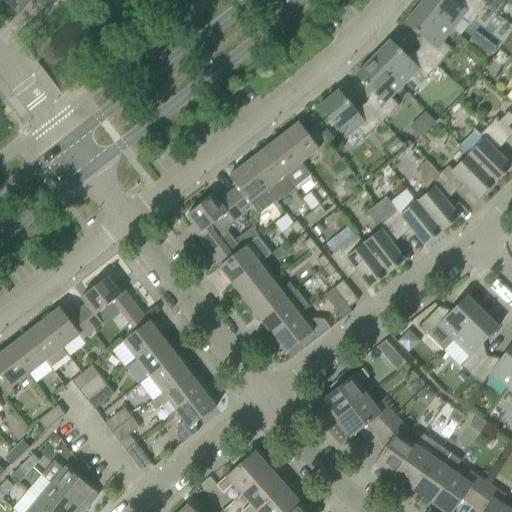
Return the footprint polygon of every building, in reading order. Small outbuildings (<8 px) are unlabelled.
[(8,5),(17,13),(19,11),(20,12),(30,0),(42,0),(45,3),(47,0),(6,0),(10,3),(8,5)] [(458,0),(457,2),(454,0),(424,0),(420,5),(453,30),(462,18),(471,25),(485,7),(475,0),(458,0)] [(504,4),(497,0),(475,0),(485,7),(497,15),(504,4)] [(420,5),(405,24),(426,41),(418,51),(437,68),(452,49),(443,42),(453,30),(420,5)] [(410,59),(391,40),(373,58),(402,87),(413,77),(421,84),(437,68),(418,51),(410,59)] [(496,48),(489,42),(482,51),(489,57),(496,48)] [(373,58),(355,76),(375,95),(366,104),(383,122),(399,106),(392,98),(402,87),(373,58)] [(339,90),(319,107),(346,138),(358,128),(365,137),(383,122),(366,104),(357,111),(339,90)] [(511,135),(511,108),(501,121),(496,117),(488,126),(506,143),(511,135)] [(496,183),(511,167),(497,152),(506,143),(488,126),(477,116),(469,125),(476,131),(460,145),(468,155),(469,155),(496,183)] [(307,133),(299,123),(282,136),(302,163),(303,162),(319,150),(322,154),(332,146),(317,126),(307,133)] [(264,149),(285,176),(294,188),(312,174),(303,162),(302,163),(282,136),(264,149)] [(285,176),(264,149),(247,163),(268,189),(277,200),(278,202),(295,190),(294,189),(294,188),(285,176)] [(465,183),(480,198),(496,183),(469,155),(468,155),(453,170),(449,166),(440,174),(456,192),(465,183)] [(442,231),(460,217),(446,201),(456,192),(440,174),(428,160),(419,168),(427,193),(418,201),(442,231)] [(268,189),(247,163),(230,176),(238,187),(229,194),(244,214),(254,207),(260,214),(276,201),(275,201),(277,200),(268,189)] [(352,194),(355,192),(357,183),(354,179),(349,178),(346,182),(345,190),(347,194),(352,194)] [(226,228),(234,222),(244,214),(229,194),(219,201),(214,194),(188,215),(201,232),(197,235),(221,266),(234,256),(243,249),(226,228)] [(412,229),(425,245),(442,231),(418,201),(401,215),(387,197),(377,205),(387,218),(402,236),(412,229)] [(312,211),(318,218),(326,212),(321,205),(312,211)] [(388,274),(406,261),(393,244),(402,236),(387,218),(377,205),(368,212),(377,225),(381,230),(364,243),(388,274)] [(318,218),(312,211),(304,218),(309,225),(318,218)] [(304,229),(297,221),(290,226),(297,235),(304,229)] [(312,230),(317,238),(326,231),(321,223),(312,230)] [(364,243),(364,244),(358,235),(331,256),(334,260),(348,279),(358,271),(371,288),(388,274),(364,243)] [(220,266),(233,284),(260,264),(271,255),(257,237),(243,249),(234,256),(221,266),(220,266)] [(317,247),(310,238),(304,243),(310,252),(317,247)] [(317,261),(323,269),(330,264),(324,255),(317,261)] [(273,281),(260,264),(233,284),(247,301),(273,281)] [(337,272),(330,264),(323,269),(330,277),(337,272)] [(122,294),(108,276),(82,297),(87,304),(78,311),(93,331),(104,323),(98,314),(114,301),(122,313),(136,331),(149,321),(125,291),(122,294)] [(349,308),(350,307),(359,300),(344,280),(334,288),(349,308)] [(291,283),(281,290),(273,281),(247,301),(260,318),(286,298),(296,290),(291,283)] [(447,349),(454,341),(483,311),(467,295),(448,315),(440,306),(422,324),(447,349)] [(300,315),(286,298),(260,318),(273,335),(300,315)] [(83,339),(93,331),(78,311),(69,318),(60,308),(43,321),(63,348),(80,335),(83,339)] [(499,327),(483,311),(454,341),(470,356),(461,365),(471,375),(488,356),(479,348),(499,327)] [(300,315),(273,335),(287,353),(299,344),(303,350),(332,329),(326,321),(316,320),(308,325),(300,315)] [(69,355),(63,348),(43,321),(26,334),(46,361),(52,368),(69,355)] [(150,321),(149,321),(136,331),(123,341),(137,359),(164,338),(150,321)] [(29,374),(46,361),(26,334),(9,348),(29,374)] [(177,355),(164,338),(137,359),(150,376),(177,355)] [(389,341),(380,347),(395,370),(404,364),(389,341)] [(507,388),(511,381),(511,344),(498,364),(488,356),(471,375),(483,384),(490,374),(507,388)] [(9,348),(0,354),(0,392),(5,399),(15,391),(12,387),(29,374),(9,348)] [(190,372),(177,355),(150,376),(163,393),(190,372)] [(73,381),(80,390),(100,375),(92,365),(73,381)] [(338,381),(342,385),(358,372),(353,366),(337,379),(338,381)] [(370,377),(363,369),(358,372),(342,385),(323,400),(337,418),(367,396),(359,385),(370,377)] [(157,409),(169,400),(177,410),(203,389),(190,372),(163,393),(151,402),(157,409)] [(80,390),(87,400),(107,384),(100,375),(80,390)] [(87,400),(95,409),(115,394),(107,384),(87,400)] [(183,443),(199,431),(194,425),(217,407),(203,389),(177,410),(185,420),(179,425),(178,436),(183,443)] [(337,418),(352,437),(368,425),(378,435),(397,418),(389,409),(389,408),(383,400),(375,406),(367,396),(337,418)] [(66,415),(59,405),(39,420),(46,430),(66,415)] [(125,407),(105,423),(113,432),(133,417),(125,407)] [(459,424),(465,416),(455,409),(449,417),(459,424)] [(480,435),(488,423),(477,415),(468,427),(480,435)] [(113,432),(120,442),(140,426),(133,417),(113,432)] [(387,446),(375,462),(394,476),(416,445),(405,438),(411,429),(402,424),(397,418),(378,435),(387,446)] [(24,440),(15,449),(21,455),(30,446),(24,440)] [(141,469),(151,462),(136,442),(126,450),(141,469)] [(427,453),(416,445),(394,476),(413,489),(443,448),(435,442),(427,453)] [(450,453),(443,448),(413,489),(432,503),(454,472),(443,464),(450,453)] [(12,464),(21,455),(15,449),(6,457),(12,464)] [(242,493),(270,468),(255,451),(237,467),(227,476),(217,485),(224,493),(234,484),(242,493)] [(33,454),(26,460),(33,468),(41,460),(33,454)] [(26,475),(33,468),(26,460),(19,467),(26,475)] [(53,484),(85,511),(100,494),(67,467),(53,484)] [(256,511),(286,486),(270,468),(242,493),(251,504),(242,511),(256,511)] [(432,503),(445,511),(453,511),(463,499),(473,506),(487,483),(478,477),(479,477),(470,471),(464,479),(454,472),(432,503)] [(7,479),(0,485),(0,495),(2,498),(15,486),(7,479)] [(482,511),(510,511),(511,510),(501,503),(506,495),(497,490),(487,483),(473,506),(482,511)] [(52,511),(84,511),(85,511),(53,484),(39,500),(52,511)] [(291,511),(301,503),(286,486),(256,511),(291,511)] [(52,511),(39,500),(29,511),(52,511)] [(308,511),(301,503),(291,511),(308,511)]
